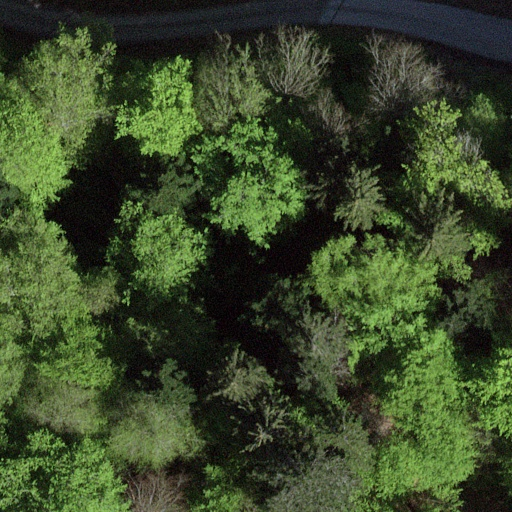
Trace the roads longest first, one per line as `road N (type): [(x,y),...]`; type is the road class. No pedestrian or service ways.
road 1 (track): [(0,10),(102,46),(334,0)]
road 2 (track): [(354,0),(511,38)]
